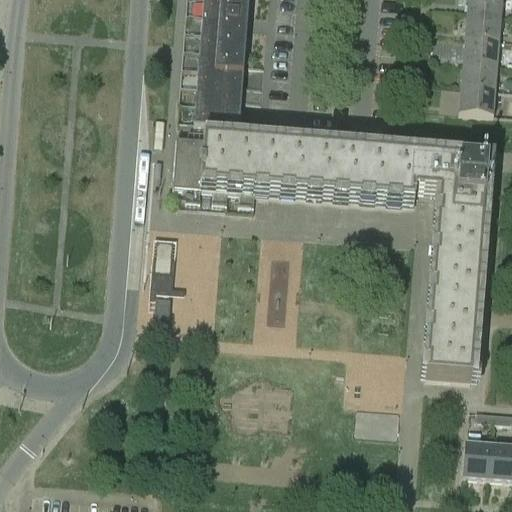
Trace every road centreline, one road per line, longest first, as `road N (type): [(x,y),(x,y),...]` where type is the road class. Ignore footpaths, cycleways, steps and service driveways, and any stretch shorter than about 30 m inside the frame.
road 1 (residential): [(112,339),(139,0)]
road 2 (residential): [(414,364),(112,339)]
road 3 (residential): [(21,0),(0,240)]
road 4 (residential): [(0,483),(79,387)]
